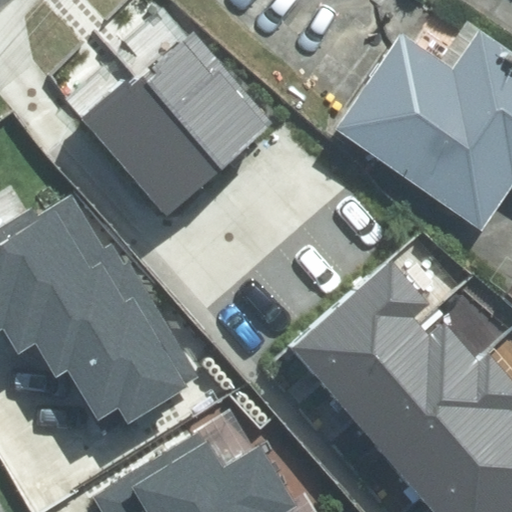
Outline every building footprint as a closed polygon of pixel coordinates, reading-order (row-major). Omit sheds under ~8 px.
[(437,57),(399,34),(328,133),(473,237),(508,183),(511,185),(511,59),(459,24),(437,57)] [(419,245),(289,131),(219,217),(242,235),(222,260),(248,281),(221,313),(397,478),(435,406),(347,330),(419,245)] [(0,407),(77,359),(34,290),(0,310),(0,407)] [(164,347),(130,297),(69,338),(87,365),(7,419),(66,507),(174,435),(212,492),(253,465),(171,343),(164,347)] [(295,511),(288,499),(266,511),(295,511)]
